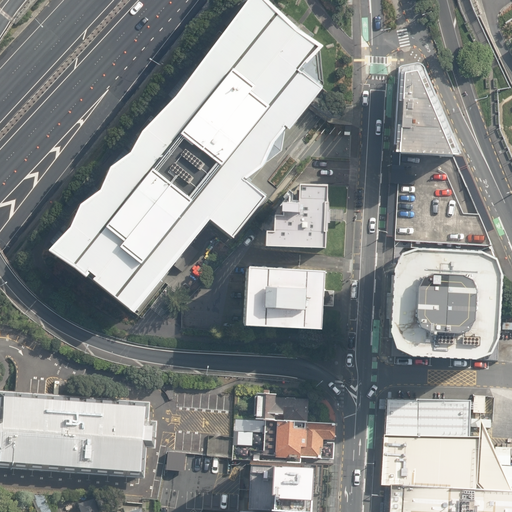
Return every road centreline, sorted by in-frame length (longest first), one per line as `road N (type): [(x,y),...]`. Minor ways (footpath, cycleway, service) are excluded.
road 1 (motorway): [(354,440),(353,414),(324,377),(107,347),(67,330),(0,273)]
road 2 (secondary): [(364,393),(379,52)]
road 3 (motorway): [(179,0),(0,238)]
road 4 (motorway): [(157,0),(0,170)]
road 5 (motorway): [(440,0),(484,156)]
road 6 (tertiary): [(364,393),(383,375),(511,380)]
road 7 (motorway): [(0,105),(97,0)]
road 8 (secondary): [(421,37),(458,120),(484,156)]
